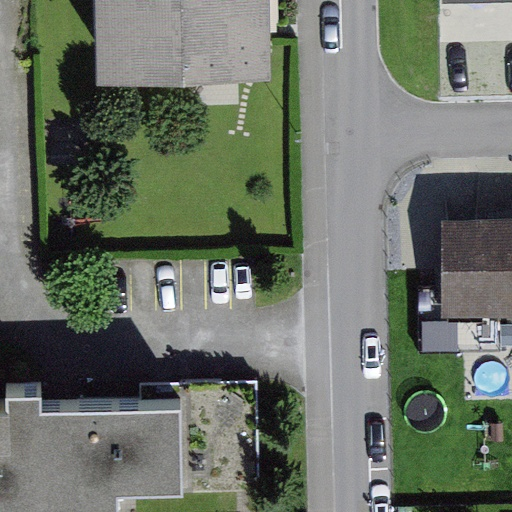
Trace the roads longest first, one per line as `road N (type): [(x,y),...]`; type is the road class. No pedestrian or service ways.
road 1 (residential): [(376,511),(367,115)]
road 2 (residential): [(367,115),(511,114)]
